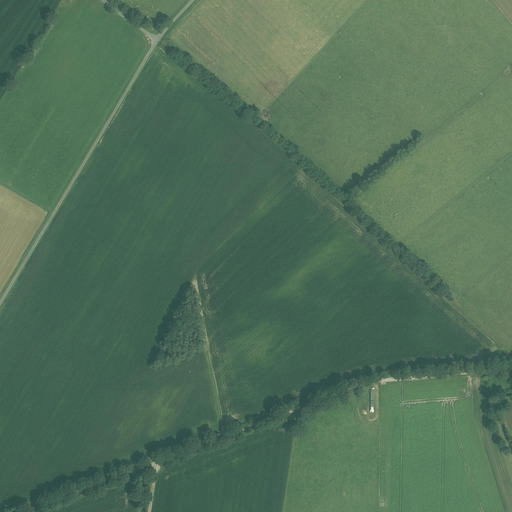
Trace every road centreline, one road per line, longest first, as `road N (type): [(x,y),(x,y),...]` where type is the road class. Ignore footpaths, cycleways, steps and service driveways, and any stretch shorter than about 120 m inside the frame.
road 1 (track): [(511,70),(348,203),(511,358)]
road 2 (track): [(511,369),(367,384),(157,463)]
road 3 (unclassified): [(0,304),(156,41)]
road 4 (track): [(157,463),(30,511)]
